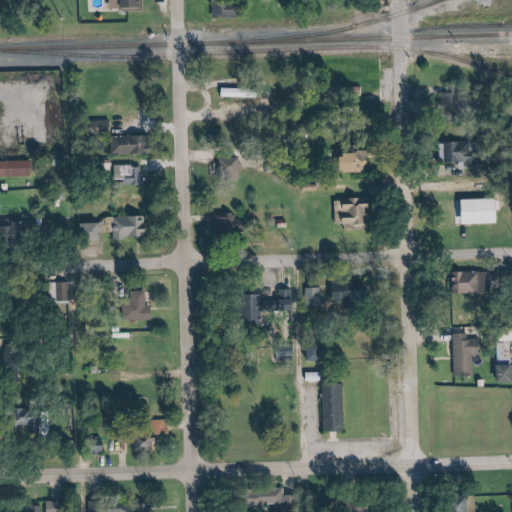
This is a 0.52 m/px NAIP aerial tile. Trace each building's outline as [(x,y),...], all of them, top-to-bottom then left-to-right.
[(118,0),(118,11),(152,10),(152,0),(118,0)] [(219,0),(219,1),(222,1),(222,17),(249,17),(249,1),(236,1),(236,0),(219,0)] [(443,93),(444,113),(466,112),(464,84),(451,85),(452,92),(443,93)] [(225,97),(261,97),(261,87),(225,88),(225,97)] [(113,120),(99,121),(99,130),(113,130),(113,120)] [(154,136),(114,135),(114,153),(154,154),(154,136)] [(483,141),(450,141),(450,162),(466,162),(466,166),(482,166),(483,141)] [(375,151),(350,152),(351,172),(376,171),(375,151)] [(245,175),(245,158),(222,158),(222,176),(245,175)] [(0,161),(0,176),(37,176),(37,160),(0,161)] [(143,185),(143,165),(116,165),(116,178),(130,178),(130,185),(143,185)] [(339,200),(340,224),(348,223),(348,231),(371,230),(370,209),(377,209),(376,198),(339,200)] [(468,224),(504,223),(503,198),(467,199),(468,224)] [(236,213),(218,213),(218,234),(249,234),(249,220),(236,220),(236,213)] [(153,237),(152,215),(117,217),(117,238),(153,237)] [(32,222),(15,222),(15,220),(0,219),(0,242),(32,243),(32,222)] [(86,241),(106,240),(105,222),(86,223),(86,241)] [(493,271),(456,272),(456,293),(493,293),(493,271)] [(511,283),(511,271),(496,271),(496,282),(511,283)] [(374,280),(337,281),(338,302),(375,300),(374,280)] [(52,302),(72,301),(72,282),(51,282),(52,302)] [(308,288),(309,307),(324,307),(324,287),(308,288)] [(300,310),(300,298),(294,298),(294,289),(280,289),(281,300),(267,300),(267,294),(250,294),(250,322),(270,321),(270,310),(300,310)] [(133,320),(156,319),(155,307),(149,307),(149,291),(132,291),(133,320)] [(477,376),(476,355),(486,354),(486,338),(470,339),(470,333),(456,334),(457,376),(477,376)] [(328,342),(308,342),(308,361),(329,360),(328,342)] [(279,360),(297,361),(297,346),(280,345),(279,360)] [(9,369),(25,369),(24,346),(8,346),(9,369)] [(511,364),(511,349),(500,349),(501,383),(511,382),(511,364)] [(325,384),(327,430),(351,429),(349,383),(325,384)] [(49,411),(33,410),(32,438),(48,439),(49,411)] [(162,451),(161,436),(135,437),(136,452),(162,451)] [(278,508),(298,507),(297,495),(287,495),(287,490),(253,491),(254,507),(278,506),(278,508)] [(64,511),(64,501),(48,501),(47,511),(64,511)] [(150,511),(150,503),(91,504),(91,511),(150,511)]
